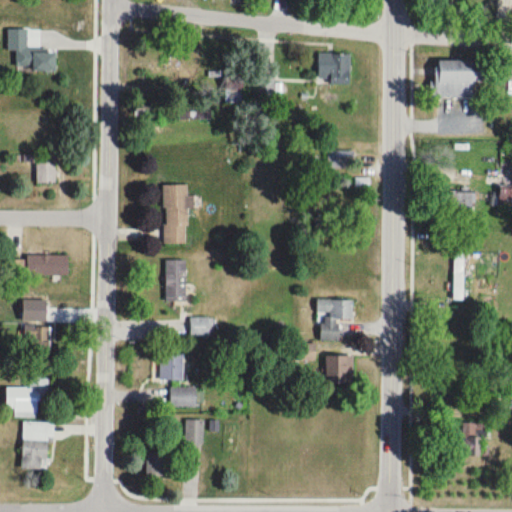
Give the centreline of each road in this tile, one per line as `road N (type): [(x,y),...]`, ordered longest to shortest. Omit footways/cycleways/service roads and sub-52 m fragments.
road 1 (residential): [(388,511),(390,0)]
road 2 (residential): [(101,508),(107,0)]
road 3 (residential): [(511,39),(107,2)]
road 4 (residential): [(0,506),(292,511)]
